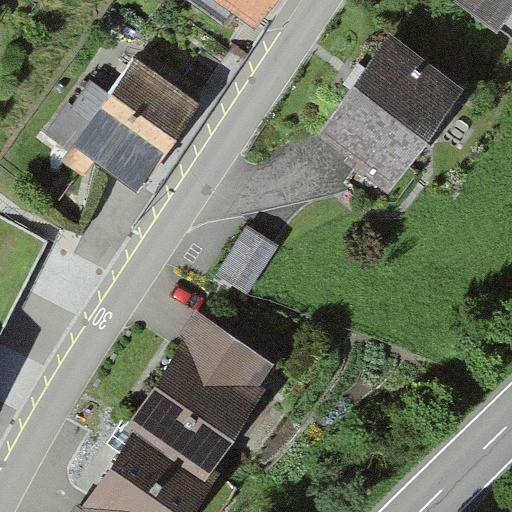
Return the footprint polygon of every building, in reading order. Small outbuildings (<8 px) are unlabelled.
[(203,0),(236,23),(243,12),(264,27),(283,0),(203,0)] [(511,0),(461,0),(511,38),(511,0)] [(463,90),(391,38),(360,81),(321,135),(343,151),(392,186),(463,90)] [(200,104),(131,55),(71,140),(141,188),(200,104)] [(262,239),(246,229),(217,276),(248,295),(277,248),(262,239)] [(134,432),(206,482),(278,368),(197,318),(189,331),(128,429),(134,432)] [(78,511),(189,511),(209,484),(206,482),(134,432),(78,511)]
